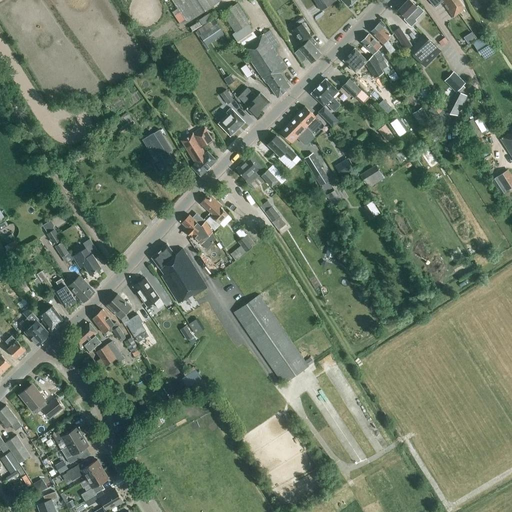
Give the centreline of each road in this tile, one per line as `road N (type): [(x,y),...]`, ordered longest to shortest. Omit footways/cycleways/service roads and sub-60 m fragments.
road 1 (tertiary): [(47,349),(386,0)]
road 2 (residential): [(151,511),(116,456),(100,405),(47,349)]
